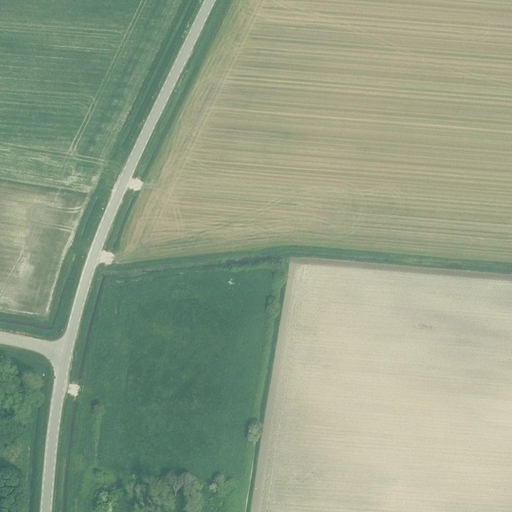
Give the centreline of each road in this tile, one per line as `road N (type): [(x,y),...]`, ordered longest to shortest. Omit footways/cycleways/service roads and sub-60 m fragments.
road 1 (tertiary): [(63,351),(117,189),(209,0)]
road 2 (tertiary): [(48,511),(63,351)]
